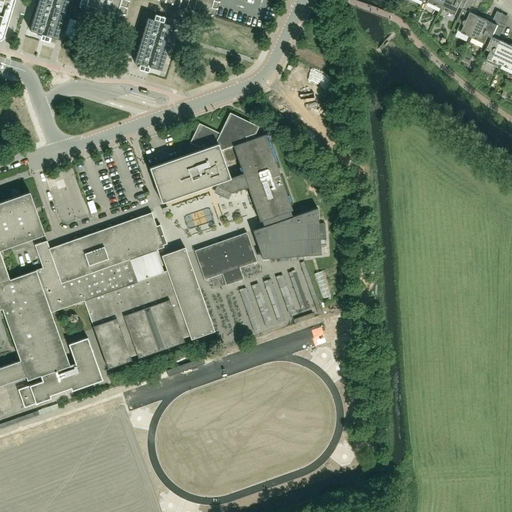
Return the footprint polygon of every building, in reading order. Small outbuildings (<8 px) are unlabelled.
[(15,0),(0,0),(0,35),(3,36),(3,37),(4,37),(3,37),(3,38),(3,39),(15,0)] [(37,0),(28,31),(40,34),(50,0),(37,0)] [(54,0),(44,35),(55,39),(67,1),(64,0),(54,0)] [(81,0),(79,8),(121,21),(127,0),(162,0),(213,15),(218,0),(81,0)] [(424,0),(442,8),(445,0),(424,0)] [(463,9),(466,0),(445,0),(442,8),(455,15),(459,7),(462,9),(463,9)] [(480,17),(469,12),(474,0),(473,0),(466,0),(463,9),(462,9),(457,21),(461,23),(457,31),(471,37),(480,17)] [(492,38),(498,25),(503,14),(497,11),(492,22),(480,17),(471,37),(485,43),(488,36),(492,38)] [(145,66),(159,22),(147,18),(134,63),(145,66)] [(161,71),(174,26),(163,23),(149,67),(161,71)] [(510,45),(499,39),(504,28),(498,25),(492,38),(487,49),(491,51),(487,58),(501,65),(510,45)] [(511,45),(510,45),(501,65),(511,69),(511,45)] [(292,210),(266,134),(252,139),(251,135),(255,133),(259,127),(235,115),(227,118),(220,133),(199,123),(190,143),(198,147),(203,145),(204,148),(204,149),(150,168),(150,167),(149,168),(162,203),(162,202),(209,185),(209,186),(216,183),(217,186),(232,193),(248,187),(260,221),(262,221),(264,226),(252,230),(262,258),(262,259),(321,254),(317,208),(292,217),(290,211),(292,210)] [(68,344),(75,363),(70,365),(51,312),(84,301),(108,369),(131,360),(130,357),(137,354),(138,358),(184,342),(183,338),(190,336),(191,339),(214,331),(185,247),(161,255),(167,271),(137,281),(130,259),(164,247),(163,245),(166,244),(167,244),(160,225),(156,226),(151,212),(49,248),(47,241),(35,245),(43,268),(9,279),(0,252),(0,249),(44,234),(29,192),(0,202),(0,385),(26,376),(27,380),(40,376),(42,381),(18,389),(24,408),(51,398),(50,395),(70,388),(71,391),(102,380),(87,337),(68,344)] [(194,251),(199,263),(201,268),(204,280),(222,274),(226,285),(243,279),(239,268),(256,261),(252,250),(250,244),(246,232),(194,251)] [(229,338),(235,339),(235,330),(247,330),(248,319),(243,319),(243,323),(229,322),(229,338)] [(224,349),(226,355),(238,351),(236,345),(224,349)] [(201,364),(213,360),(211,353),(199,358),(201,364)] [(58,409),(35,417),(38,423),(60,415),(58,409)]
